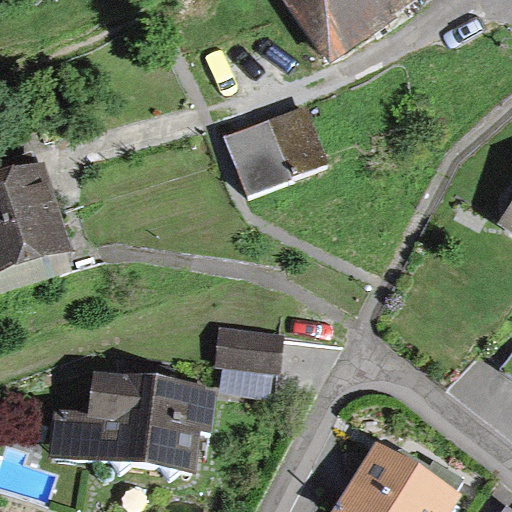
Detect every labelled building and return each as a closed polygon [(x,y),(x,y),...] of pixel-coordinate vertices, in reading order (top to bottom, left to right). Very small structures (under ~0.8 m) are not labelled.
[(405,14),(399,6),(408,0),(281,0),(328,67),(405,14)] [(228,137),(253,198),(330,167),(306,106),(228,137)] [(0,271),(73,248),(44,158),(31,163),(0,173),(0,271)] [(280,374),(285,335),(222,327),(216,369),(224,370),(221,392),(269,398),(272,373),(280,374)] [(200,430),(213,431),(218,385),(167,379),(94,371),(90,409),(58,405),(52,460),(195,476),(200,430)] [(434,511),(374,468),(341,511),(434,511)]
